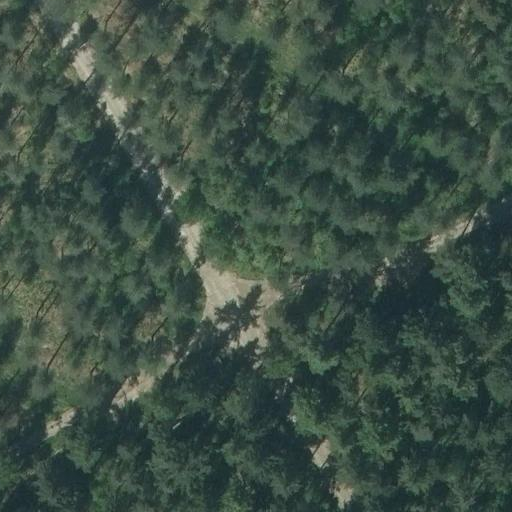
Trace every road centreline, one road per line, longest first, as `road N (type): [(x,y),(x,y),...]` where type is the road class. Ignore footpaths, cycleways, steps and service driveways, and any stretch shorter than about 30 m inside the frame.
road 1 (track): [(357,511),(57,0)]
road 2 (track): [(511,205),(451,239),(241,314),(0,474)]
